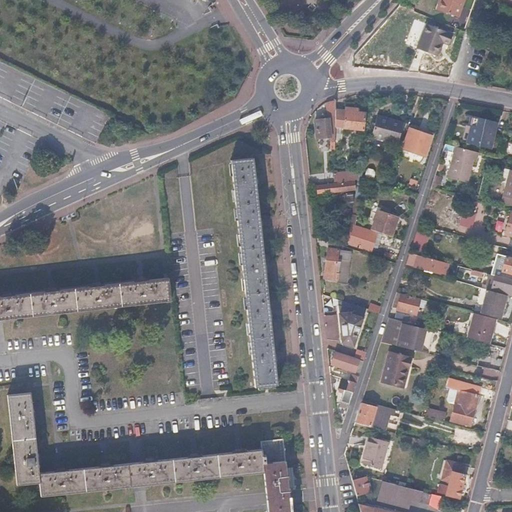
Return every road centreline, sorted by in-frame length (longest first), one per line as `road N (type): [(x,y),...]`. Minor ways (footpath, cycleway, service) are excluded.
road 1 (residential): [(323,449),(341,443),(454,89)]
road 2 (residential): [(294,172),(323,449)]
road 3 (primary): [(0,232),(196,137)]
road 4 (primary): [(196,137),(0,217)]
road 5 (residential): [(478,493),(511,361)]
